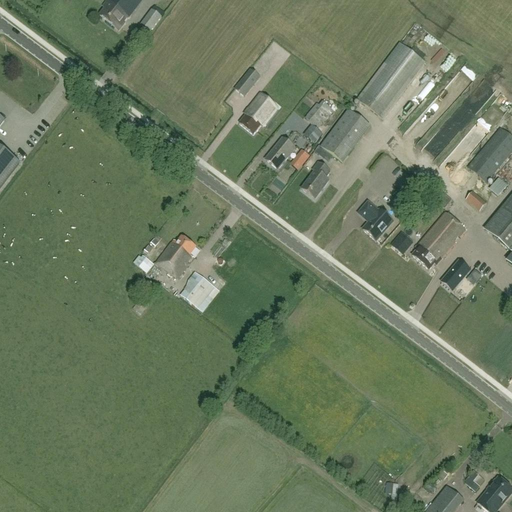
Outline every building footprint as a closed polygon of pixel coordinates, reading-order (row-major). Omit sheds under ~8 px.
[(118,32),(125,24),(124,24),(142,0),(108,0),(102,8),(105,10),(99,17),(118,32)] [(161,19),(165,15),(155,7),(152,12),(161,19)] [(150,34),(161,19),(152,12),(140,26),(150,34)] [(490,26),(497,36),(502,33),(494,23),(490,26)] [(231,41),(238,34),(229,26),(223,34),(231,41)] [(264,28),(259,32),(265,42),(271,38),(264,28)] [(381,120),(425,64),(400,45),(356,101),(381,120)] [(244,99),(259,79),(250,71),(234,91),(244,99)] [(262,128),(277,110),(260,96),(244,115),(246,116),(238,125),(252,137),(260,127),(262,128)] [(316,105),(305,119),(307,121),(306,122),(314,129),(315,127),(317,129),(332,111),(323,103),(319,108),(316,105)] [(326,141),(347,157),(370,128),(349,112),(326,141)] [(0,190),(19,165),(0,150),(0,127),(4,123),(0,119),(0,190)] [(460,139),(468,147),(481,134),(474,126),(460,139)] [(322,136),(312,128),(304,138),(314,147),(322,136)] [(511,141),(499,131),(467,170),(485,185),(511,152),(511,141)] [(278,171),(294,150),(282,140),(270,155),(271,156),(266,162),(278,171)] [(342,165),(347,157),(326,141),(321,149),(324,152),(342,165)] [(315,155),(319,158),(324,152),(321,149),(319,148),(314,154),(315,155)] [(297,171),(303,164),(296,159),(291,166),(297,171)] [(315,201),(328,183),(324,180),(329,173),(317,164),(312,172),(314,173),(301,191),(315,201)] [(497,200),(505,189),(497,182),(488,193),(497,200)] [(502,196),(507,200),(511,191),(511,188),(508,186),(502,196)] [(388,208),(403,220),(420,200),(406,188),(388,208)] [(472,194),(465,201),(478,214),(486,205),(472,194)] [(445,211),(451,202),(443,196),(437,204),(445,211)] [(511,200),(485,232),(511,254),(511,257),(507,264),(511,267),(511,200)] [(378,214),(368,205),(359,215),(369,225),(362,232),(375,244),(392,224),(380,213),(378,214)] [(442,261),(466,232),(445,213),(415,249),(417,251),(411,258),(428,273),(439,259),(442,261)] [(157,237),(150,246),(155,250),(162,241),(157,237)] [(195,249),(180,239),(177,244),(173,242),(156,266),(177,280),(191,260),(189,258),(195,249)] [(403,239),(396,248),(403,254),(410,246),(403,239)] [(143,258),(136,266),(143,271),(149,263),(147,261),(143,258)] [(452,293),(469,273),(458,263),(441,283),(452,293)] [(475,272),(470,277),(477,283),(482,277),(475,272)] [(197,311),(214,290),(199,279),(183,299),(197,311)] [(149,303),(158,291),(143,280),(134,292),(149,303)] [(142,314),(148,306),(139,301),(133,308),(142,314)] [(348,470),(355,462),(342,450),(334,459),(348,470)] [(444,481),(448,476),(443,472),(439,477),(444,481)] [(475,495),(480,489),(474,484),(479,477),(474,472),(465,482),(466,487),(475,495)] [(496,511),(511,493),(497,481),(495,484),(494,483),(490,488),(491,489),(476,507),(482,511),(496,511)] [(427,484),(423,489),(431,496),(435,491),(427,484)] [(385,485),(384,495),(395,496),(396,485),(385,485)] [(456,511),(464,503),(447,488),(427,511),(456,511)]
